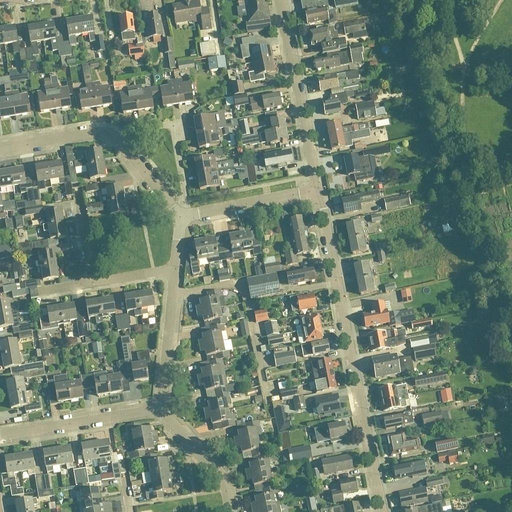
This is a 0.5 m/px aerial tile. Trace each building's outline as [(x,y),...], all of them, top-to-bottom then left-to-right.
[(245,24),(246,33),(270,30),(267,5),(263,6),(262,0),(247,0),(249,8),(245,8),(248,24),(245,24)] [(304,13),(307,26),(328,22),(326,15),(335,13),(335,11),(357,6),(355,0),(312,0),(312,1),(303,3),(305,13),(304,13)] [(210,30),(209,23),(207,9),(199,10),(198,3),(173,7),(175,24),(201,20),(203,31),(210,30)] [(148,20),(145,20),(148,39),(162,37),(160,22),(158,23),(156,14),(148,16),(148,20)] [(79,20),(81,36),(88,35),(89,44),(95,43),(97,53),(103,52),(101,37),(95,38),(91,18),(79,20)] [(132,18),(119,19),(122,43),(135,41),(132,18)] [(76,45),(75,37),(81,36),(79,20),(66,23),(69,43),(63,44),(65,57),(71,56),(70,46),(76,45)] [(343,26),(345,36),(345,37),(366,33),(364,22),(343,26)] [(53,25),(41,27),(43,42),(50,41),(52,52),(58,51),(59,58),(65,57),(63,44),(57,45),(53,25)] [(36,44),(43,42),(41,27),(28,29),(31,50),(24,51),(26,64),(33,63),(32,57),(38,56),(36,44)] [(14,28),(1,30),(4,46),(11,45),(13,55),(18,54),(20,65),(26,64),(24,51),(18,53),(14,28)] [(309,32),(311,47),(321,46),(323,55),(345,50),(344,41),(339,42),(337,33),(334,33),(333,28),(332,28),(331,29),(327,29),(309,32)] [(143,55),(141,45),(141,40),(136,40),(137,46),(127,47),(129,57),(133,57),(134,61),(145,60),(144,55),(143,55)] [(174,70),(172,54),(170,40),(161,41),(163,55),(167,55),(169,70),(174,70)] [(234,44),(226,40),(223,46),(231,49),(234,44)] [(214,43),(199,46),(201,58),(216,55),(214,43)] [(242,60),(251,59),(252,64),(272,61),(269,47),(258,50),(257,44),(240,47),(242,60)] [(348,49),(350,57),(362,55),(360,46),(348,49)] [(314,62),(316,71),(316,72),(329,69),(329,71),(340,69),(340,68),(349,67),(346,54),(337,56),(337,55),(326,58),(327,59),(314,62)] [(209,73),(226,70),(224,57),(215,59),(216,64),(208,65),(209,73)] [(272,61),(252,64),(254,73),(248,75),(250,84),(264,82),(263,76),(274,74),(272,61)] [(408,63),(396,65),(399,77),(411,75),(408,63)] [(143,67),(136,68),(138,76),(145,75),(143,67)] [(345,75),(341,76),(318,81),(320,93),(337,89),(336,83),(346,82),(346,83),(357,81),(355,73),(345,75)] [(174,82),(178,106),(193,103),(190,84),(181,85),(180,80),(174,82)] [(178,106),(174,82),(167,83),(168,87),(155,90),(156,100),(161,99),(163,108),(178,106)] [(73,96),(71,83),(66,84),(66,89),(59,90),(58,86),(56,86),(51,87),(56,111),(71,109),(69,97),(73,96)] [(92,84),(97,109),(111,106),(108,87),(99,88),(99,83),(92,84)] [(233,97),(243,95),(241,83),(231,85),(233,97)] [(92,84),(91,84),(85,85),(86,90),(78,92),(81,111),(97,109),(92,84)] [(353,93),(360,91),(359,87),(358,84),(341,88),(343,95),(353,93)] [(50,87),(45,88),(46,93),(37,94),(40,114),(56,111),(51,87),(50,87)] [(153,110),(151,101),(156,100),(155,90),(150,90),(141,92),(140,87),(134,88),(138,112),(153,110)] [(123,115),(138,112),(134,88),(127,89),(128,94),(119,95),(123,115)] [(360,91),(353,93),(355,100),(361,99),(366,100),(372,98),(371,89),(366,90),(360,91)] [(11,93),(15,117),(30,115),(27,95),(18,97),(18,92),(15,92),(11,93)] [(11,93),(4,94),(5,99),(0,99),(0,120),(15,117),(11,93)] [(249,101),(251,108),(263,106),(264,111),(281,108),(278,94),(261,98),(249,101)] [(348,105),(346,95),(343,95),(330,98),(330,102),(322,103),(325,117),(341,113),(339,107),(348,105)] [(235,108),(247,106),(245,96),(233,99),(235,108)] [(376,118),(375,116),(374,110),(373,103),(354,107),(357,122),(376,118)] [(196,135),(220,130),(219,124),(215,124),(213,116),(193,120),(196,135)] [(253,137),(285,130),(283,118),(269,121),(270,127),(252,131),(253,136),(253,137)] [(378,129),(390,127),(390,121),(377,123),(378,129)] [(329,139),(367,131),(365,125),(341,130),(340,124),(327,126),(329,139)] [(222,137),(220,130),(196,135),(199,150),(219,146),(217,138),(222,137)] [(253,136),(243,138),(241,139),(240,139),(241,147),(248,146),(249,147),(269,143),(269,145),(287,142),(285,130),(253,137),(253,136)] [(368,138),(367,131),(329,139),(332,152),(345,149),(352,148),(350,141),(368,138)] [(68,170),(75,169),(85,167),(103,165),(101,152),(85,154),(86,161),(74,163),(72,155),(66,156),(68,170)] [(275,158),(267,159),(264,160),(265,165),(268,164),(269,166),(277,165),(278,170),(285,168),(285,165),(291,164),(289,153),(275,156),(275,158)] [(197,176),(233,169),(232,162),(215,165),(214,157),(194,161),(197,176)] [(369,165),(368,159),(363,160),(363,158),(356,159),(356,158),(344,161),(348,178),(354,176),(356,184),(372,180),(369,165)] [(61,163),(48,165),(50,181),(51,186),(63,184),(65,197),(72,196),(69,177),(63,178),(61,163)] [(31,183),(32,189),(35,202),(41,201),(39,191),(45,190),(44,182),(50,181),(48,165),(35,167),(38,182),(32,183),(31,183)] [(103,165),(85,167),(87,175),(89,174),(90,180),(105,178),(103,165)] [(256,185),(253,165),(245,167),(248,186),(256,185)] [(71,185),(76,184),(77,184),(75,169),(68,170),(71,185)] [(234,175),(233,169),(197,176),(199,191),(219,187),(218,179),(234,175)] [(26,190),(22,170),(10,172),(12,187),(19,186),(21,194),(27,193),(28,203),(35,202),(32,189),(26,190)] [(0,188),(12,187),(10,172),(0,173),(0,188)] [(99,185),(84,187),(85,194),(100,192),(99,185)] [(106,204),(123,201),(121,187),(106,190),(107,197),(105,197),(106,204)] [(371,203),(371,202),(370,195),(357,197),(350,198),(350,201),(342,203),(344,215),(360,212),(359,206),(371,203)] [(408,196),(383,202),(385,212),(410,206),(408,196)] [(123,201),(106,204),(107,210),(109,210),(110,217),(126,214),(123,201)] [(26,216),(42,213),(41,207),(25,210),(26,216)] [(43,226),(63,223),(60,210),(45,212),(47,219),(39,220),(40,227),(43,226)] [(293,252),(283,253),(286,267),(296,265),(295,257),(309,254),(306,236),(302,218),(287,221),(291,239),(293,252)] [(43,226),(44,233),(49,232),(50,240),(56,239),(56,240),(65,238),(63,223),(43,226)] [(359,225),(359,224),(347,226),(348,234),(363,231),(362,229),(364,228),(363,224),(359,225)] [(363,231),(348,234),(350,241),(364,238),(363,231)] [(239,236),(242,254),(252,252),(252,256),(260,255),(258,242),(250,243),(249,234),(239,236)] [(223,248),(225,261),(233,260),(232,256),(242,254),(239,236),(229,237),(230,246),(223,248)] [(351,249),(364,246),(366,246),(364,238),(350,241),(351,249)] [(214,240),(204,242),(207,260),(208,264),(225,261),(223,248),(215,249),(214,240)] [(48,247),(47,241),(16,246),(17,252),(19,252),(48,247)] [(207,260),(204,242),(194,244),(195,253),(188,254),(192,277),(197,276),(199,274),(197,262),(207,260)] [(364,246),(351,249),(353,256),(365,253),(364,246)] [(35,256),(34,249),(19,252),(20,258),(35,256)] [(37,261),(38,268),(56,265),(53,252),(38,254),(39,261),(37,261)] [(263,266),(265,275),(280,273),(278,264),(263,266)] [(356,274),(369,271),(367,264),(354,267),(356,274)] [(56,265),(38,268),(39,274),(41,274),(42,281),(58,279),(56,265)] [(294,273),(286,274),(288,286),(296,284),(296,285),(314,281),(312,269),(294,272),(294,273)] [(357,281),(372,279),(371,271),(369,271),(356,274),(357,281)] [(11,274),(2,276),(5,287),(16,283),(18,291),(22,290),(19,279),(13,281),(11,274)] [(246,281),(250,301),(279,294),(275,275),(246,281)] [(359,289),(372,287),(374,286),(372,279),(357,281),(359,289)] [(40,287),(39,281),(24,283),(25,290),(40,287)] [(3,294),(10,293),(16,292),(15,285),(2,288),(1,282),(0,282),(0,288),(2,288),(3,294)] [(372,287),(359,289),(360,296),(373,294),(372,287)] [(16,292),(10,293),(12,299),(25,297),(24,290),(16,292)] [(219,310),(217,299),(221,299),(219,291),(207,294),(208,301),(199,302),(200,308),(195,309),(197,314),(219,310)] [(413,304),(413,292),(404,292),(404,304),(413,304)] [(137,295),(141,317),(148,316),(147,310),(154,308),(151,293),(137,295)] [(124,297),(127,313),(134,312),(135,318),(141,317),(137,295),(124,297)] [(315,309),(315,308),(315,307),(315,303),(314,303),(313,296),(303,298),(303,296),(296,297),(296,298),(289,299),(292,313),(298,312),(299,312),(315,309)] [(112,299),(99,301),(102,319),(108,318),(108,316),(115,315),(112,299)] [(103,324),(102,319),(99,301),(86,303),(88,319),(95,318),(96,325),(103,324)] [(0,316),(10,314),(8,302),(0,302),(0,316)] [(373,314),(363,316),(366,329),(389,324),(389,328),(401,326),(399,314),(387,316),(386,312),(385,312),(383,304),(372,306),(373,314)] [(74,306),(60,308),(63,325),(69,324),(69,322),(76,321),(74,306)] [(58,328),(57,326),(63,325),(60,308),(47,310),(48,318),(40,319),(42,331),(58,328)] [(222,326),(226,326),(225,319),(221,320),(219,310),(197,314),(198,319),(203,318),(204,323),(212,322),(214,328),(222,326)] [(253,312),(255,324),(267,322),(265,310),(253,312)] [(10,314),(0,316),(0,328),(12,327),(12,329),(17,329),(18,334),(32,332),(31,326),(19,328),(16,313),(10,314)] [(127,316),(120,317),(123,331),(129,330),(127,316)] [(301,327),(300,327),(300,332),(319,328),(316,316),(299,320),(301,327)] [(120,317),(114,318),(117,332),(123,331),(120,317)] [(276,323),(263,325),(266,338),(278,336),(276,323)] [(78,339),(84,338),(82,325),(82,324),(76,325),(78,339)] [(88,324),(82,325),(84,338),(85,340),(91,339),(88,324)] [(141,328),(142,334),(157,332),(156,325),(141,328)] [(200,348),(222,344),(220,334),(224,333),(222,326),(214,328),(210,329),(211,335),(202,336),(203,342),(198,343),(200,348)] [(319,328),(300,332),(301,336),(303,336),(304,343),(321,340),(319,328)] [(404,332),(396,333),(391,334),(390,332),(385,333),(367,337),(369,345),(403,339),(403,338),(405,338),(404,332)] [(18,335),(19,341),(32,339),(31,333),(18,335)] [(267,347),(283,344),(281,336),(266,339),(267,347)] [(408,340),(410,348),(428,345),(427,337),(408,340)] [(403,339),(369,345),(370,353),(388,350),(391,350),(396,349),(404,346),(403,339)] [(0,344),(0,350),(1,358),(18,355),(16,342),(0,344)] [(310,346),(301,348),(303,358),(312,357),(329,354),(326,343),(318,344),(310,345),(310,346)] [(216,362),(221,361),(229,359),(227,353),(224,354),(222,344),(200,348),(200,353),(205,353),(206,358),(207,364),(216,362)] [(413,350),(415,361),(432,358),(434,355),(432,347),(413,350)] [(272,356),(275,368),(296,365),(293,352),(272,356)] [(131,367),(133,383),(147,381),(145,365),(150,364),(148,353),(136,355),(138,365),(131,367)] [(20,374),(23,374),(43,370),(42,363),(20,367),(18,355),(1,358),(4,370),(18,368),(20,374)] [(399,360),(396,360),(396,356),(372,360),(375,380),(399,375),(399,374),(402,374),(402,376),(413,374),(410,357),(399,359),(399,360)] [(198,383),(225,378),(221,361),(216,362),(207,364),(200,365),(203,376),(197,377),(198,383)] [(313,374),(332,371),(330,361),(311,364),(313,374)] [(106,378),(109,395),(121,393),(120,385),(127,384),(124,362),(118,363),(119,369),(118,369),(119,376),(113,377),(112,372),(105,373),(106,378)] [(6,384),(8,397),(25,394),(24,387),(28,386),(27,380),(44,377),(43,370),(23,374),(25,381),(22,381),(6,384)] [(315,384),(334,380),(332,371),(313,374),(315,384)] [(86,376),(88,390),(95,389),(96,398),(109,395),(106,378),(105,373),(86,376)] [(413,379),(414,388),(447,383),(445,373),(413,379)] [(67,385),(70,402),(82,400),(81,391),(88,390),(86,376),(79,378),(80,383),(67,385)] [(53,379),(53,382),(46,383),(48,397),(55,395),(57,404),(70,402),(67,385),(66,377),(53,379)] [(215,397),(228,394),(225,378),(198,383),(199,388),(204,387),(205,392),(214,391),(215,397)] [(316,394),(336,390),(334,380),(315,384),(314,384),(316,394)] [(379,391),(381,400),(404,396),(406,396),(405,387),(402,387),(395,388),(394,388),(379,391)] [(296,388),(286,390),(279,391),(280,400),(297,397),(296,388)] [(26,401),(25,394),(8,397),(10,410),(24,408),(25,413),(40,411),(39,405),(32,406),(31,400),(26,401)] [(229,401),(228,394),(215,397),(217,403),(208,404),(209,409),(204,410),(205,416),(228,412),(227,407),(230,406),(229,401)] [(310,403),(311,410),(316,409),(317,416),(323,414),(324,416),(340,413),(337,396),(314,400),(315,402),(310,403)] [(404,396),(381,400),(383,413),(406,408),(405,402),(407,401),(406,396),(404,396)] [(251,399),(253,405),(261,403),(259,397),(251,399)] [(302,398),(292,400),(295,412),(305,410),(302,398)] [(486,402),(488,414),(499,412),(497,400),(486,402)] [(273,410),(275,418),(284,416),(282,408),(273,410)] [(228,412),(205,416),(206,422),(211,421),(212,426),(221,424),(222,431),(235,428),(233,421),(232,416),(229,416),(228,412)] [(441,425),(439,412),(420,416),(423,429),(441,425)] [(385,430),(409,426),(413,425),(410,414),(400,416),(383,419),(385,430)] [(257,441),(256,435),(255,430),(259,430),(258,423),(245,426),(246,432),(238,434),(239,439),(234,440),(235,445),(257,441)] [(133,443),(157,439),(156,434),(152,434),(151,429),(140,431),(139,424),(127,426),(128,433),(131,432),(133,443)] [(343,425),(315,431),(317,443),(330,441),(331,443),(339,441),(339,439),(345,438),(343,425)] [(391,457),(407,454),(420,451),(418,441),(405,443),(403,435),(387,438),(389,449),(391,457)] [(129,460),(140,458),(153,456),(153,451),(154,450),(153,445),(157,445),(157,439),(133,443),(134,453),(128,454),(129,460)] [(457,450),(455,440),(435,445),(437,454),(457,450)] [(257,458),(257,459),(264,457),(263,450),(259,451),(257,441),(235,445),(236,451),(241,450),(243,461),(257,458)] [(110,458),(108,442),(94,444),(97,461),(99,469),(107,468),(107,464),(111,463),(110,458)] [(90,462),(97,461),(94,444),(81,446),(84,463),(85,467),(91,466),(90,462)] [(69,449),(56,451),(59,467),(66,466),(67,471),(73,470),(72,465),(69,449)] [(305,460),(303,450),(288,453),(290,463),(305,460)] [(52,468),(59,467),(56,451),(43,453),(46,469),(47,474),(53,473),(52,468)] [(456,453),(447,455),(437,457),(438,465),(448,463),(449,465),(458,463),(456,453)] [(31,455),(18,457),(21,473),(27,472),(28,477),(34,476),(33,471),(34,471),(31,455)] [(156,456),(153,456),(140,458),(141,465),(148,464),(149,474),(169,471),(168,466),(172,465),(171,459),(156,462),(156,456)] [(247,478),(269,473),(267,463),(270,462),(269,456),(264,457),(257,459),(258,464),(249,466),(250,471),(245,472),(247,478)] [(13,475),(21,473),(18,457),(5,459),(7,475),(0,476),(2,489),(9,488),(11,498),(23,496),(22,489),(16,490),(13,475)] [(335,473),(335,475),(352,471),(349,457),(321,463),(323,475),(335,473)] [(422,462),(409,465),(393,469),(395,481),(411,478),(412,480),(425,477),(422,462)] [(119,475),(118,464),(110,465),(113,481),(120,480),(119,475)] [(88,485),(86,470),(79,471),(82,486),(88,485)] [(75,487),(82,486),(79,471),(73,472),(75,487)] [(175,481),(176,486),(180,485),(178,474),(170,476),(169,471),(149,474),(151,485),(175,481)] [(264,491),(275,489),(276,489),(274,483),(271,483),(269,473),(247,478),(248,483),(253,482),(254,487),(262,485),(264,491)] [(47,476),(41,477),(43,492),(50,491),(47,476)] [(41,477),(34,478),(37,493),(43,492),(41,477)] [(442,486),(447,485),(446,478),(441,479),(424,482),(426,490),(442,486)] [(341,491),(330,493),(333,504),(343,503),(341,497),(347,495),(348,494),(356,492),(354,480),(339,483),(341,491)] [(149,492),(149,496),(150,501),(163,499),(162,494),(172,492),(172,487),(176,486),(175,481),(151,485),(152,491),(149,492)] [(79,493),(81,504),(101,501),(100,495),(104,494),(103,489),(89,491),(88,485),(75,487),(76,493),(79,493)] [(251,505),(252,511),(278,506),(275,489),(264,491),(262,491),(264,497),(255,499),(256,504),(251,505)] [(398,494),(401,509),(428,503),(425,489),(398,494)] [(50,491),(43,492),(37,493),(38,500),(44,499),(54,497),(52,491),(50,491)] [(14,503),(15,511),(33,511),(32,507),(37,506),(36,500),(31,501),(14,503)] [(96,511),(107,510),(107,511),(111,511),(110,504),(102,505),(101,501),(81,504),(82,511),(96,511)]
